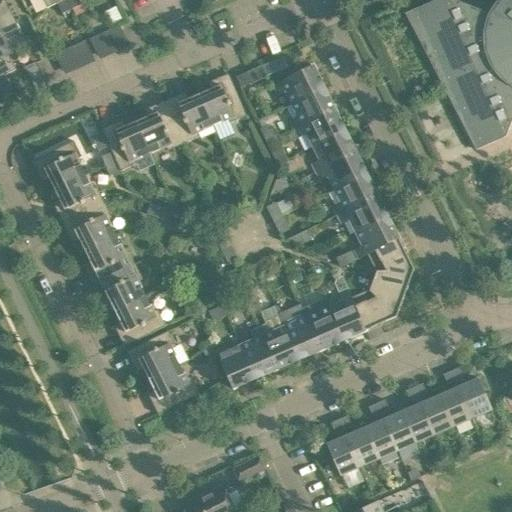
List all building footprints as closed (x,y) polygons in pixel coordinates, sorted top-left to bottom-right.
[(71,10),(66,0),(41,0),(46,9),(56,4),(62,14),(71,10)] [(66,0),(71,10),(81,5),(78,0),(66,0)] [(511,0),(510,0),(508,2),(504,6),(500,10),(497,14),(495,17),(451,0),(437,0),(414,10),(443,76),(438,78),(442,86),(447,84),(476,150),(505,137),(511,119),(511,0)] [(0,28),(15,22),(8,7),(5,9),(2,3),(0,4),(0,28)] [(22,36),(15,22),(0,28),(0,90),(0,91),(10,86),(5,76),(15,70),(8,55),(9,49),(21,43),(19,38),(22,36)] [(104,58),(135,45),(126,24),(95,37),(104,58)] [(92,39),(60,49),(67,72),(99,62),(92,39)] [(266,77),(261,66),(236,77),(240,88),(266,77)] [(312,66),(280,82),(273,86),(277,94),(284,91),(291,104),(323,88),(312,66)] [(232,118),(228,120),(230,124),(246,117),(228,74),(216,79),(219,86),(232,118)] [(232,118),(219,86),(199,95),(212,126),(228,120),(232,118)] [(291,104),(298,118),(290,122),(294,130),(334,110),(323,88),(291,104)] [(176,97),(165,102),(183,144),(199,137),(197,133),(212,126),(199,95),(179,103),(176,97)] [(183,144),(165,102),(153,107),(156,113),(170,145),(165,147),(167,151),(183,144)] [(345,131),(334,110),(294,130),(298,138),(306,134),(313,147),(345,131)] [(156,113),(136,122),(150,153),(165,147),(170,145),(156,113)] [(136,122),(116,131),(113,124),(101,129),(120,172),(136,165),(134,160),(150,153),(136,122)] [(276,139),(269,125),(260,130),(267,143),(276,139)] [(313,147),(319,161),(312,165),(316,173),(355,153),(345,131),(313,147)] [(75,155),(77,160),(81,157),(73,141),(32,162),(38,174),(44,171),(75,155)] [(287,161),(286,160),(280,147),(271,151),(278,165),(287,161)] [(104,165),(114,161),(110,153),(101,157),(104,165)] [(366,174),(355,153),(316,173),(320,180),(327,177),(334,190),(366,174)] [(75,155),(44,171),(54,190),(84,175),(77,160),(75,155)] [(117,168),(114,161),(104,165),(107,172),(117,168)] [(334,190),(340,204),(333,208),(337,216),(377,196),(366,174),(334,190)] [(84,175),(54,190),(63,209),(57,213),(62,224),(104,203),(96,188),(92,190),(84,175)] [(276,182),(271,195),(288,187),(283,178),(276,182)] [(163,201),(167,192),(159,189),(155,199),(163,201)] [(167,192),(163,201),(171,204),(174,195),(167,192)] [(377,196),(337,216),(341,224),(348,220),(355,233),(388,217),(377,196)] [(246,204),(250,213),(258,210),(254,201),(246,204)] [(112,219),(104,203),(62,224),(68,235),(74,232),(105,216),(107,221),(112,219)] [(273,221),(282,217),(275,203),(266,208),(273,221)] [(246,204),(239,207),(231,211),(235,220),(250,213),(246,204)] [(154,217),(158,208),(150,205),(146,214),(154,217)] [(158,208),(154,217),(162,220),(165,210),(158,208)] [(115,236),(107,221),(105,216),(74,232),(84,251),(115,236)] [(282,217),(273,221),(279,235),(288,230),(282,217)] [(355,233),(362,247),(354,251),(358,259),(367,255),(398,239),(388,217),(355,233)] [(310,241),(305,231),(292,238),(296,247),(310,241)] [(115,236),(84,251),(94,271),(87,274),(93,285),(134,264),(127,249),(122,251),(115,236)] [(225,258),(234,253),(227,239),(218,244),(225,258)] [(413,270),(398,239),(367,255),(376,273),(373,282),(405,293),(413,270)] [(354,261),(350,252),(336,259),(340,268),(354,261)] [(237,261),(234,253),(225,258),(228,265),(237,261)] [(257,264),(261,273),(274,267),(270,258),(257,264)] [(292,259),(283,263),(289,277),(298,273),(292,259)] [(142,280),(134,264),(93,285),(98,296),(105,293),(136,278),(138,282),(142,280)] [(261,273),(257,264),(243,270),(247,279),(261,273)] [(136,278),(105,293),(115,312),(145,297),(138,282),(136,278)] [(336,280),(335,285),(339,294),(347,290),(342,278),(336,280)] [(369,291),(351,299),(365,331),(396,317),(405,293),(373,282),(369,291)] [(342,302),(328,308),(342,341),(365,331),(351,299),(347,290),(339,294),(342,302)] [(153,312),(145,297),(115,312),(124,332),(118,335),(123,347),(165,326),(157,310),(153,312)] [(235,299),(222,305),(226,314),(240,308),(235,299)] [(226,314),(222,305),(208,312),(213,321),(226,314)] [(328,308),(314,314),(311,306),(303,309),(320,350),(342,341),(328,308)] [(320,350),(303,309),(295,313),(298,321),(284,327),(298,360),(320,350)] [(266,325),(259,329),(276,369),(298,360),(284,327),(279,316),(265,322),(266,325)] [(276,369),(259,329),(250,332),(254,340),(240,346),(254,379),(276,369)] [(169,345),(171,350),(176,347),(168,331),(126,352),(132,364),(138,361),(169,345)] [(204,353),(213,349),(210,341),(201,345),(204,353)] [(240,346),(226,352),(223,344),(214,348),(232,389),(254,379),(240,346)] [(169,345),(138,361),(148,380),(179,365),(171,350),(169,345)] [(213,349),(204,353),(207,360),(216,356),(213,349)] [(179,365),(148,380),(158,400),(151,403),(157,414),(199,394),(191,378),(186,380),(179,365)] [(451,370),(456,382),(461,379),(463,376),(459,367),(451,370)] [(456,382),(451,370),(443,374),(446,382),(451,384),(456,382)] [(478,379),(458,387),(472,418),(491,410),(478,379)] [(423,383),(414,386),(419,398),(424,395),(426,392),(423,383)] [(419,398),(414,386),(406,390),(409,398),(414,400),(419,398)] [(458,387),(440,395),(453,426),(472,418),(458,387)] [(440,395),(421,403),(435,434),(453,426),(440,395)] [(377,402),(382,414),(387,411),(389,408),(385,399),(377,402)] [(382,414),(377,402),(368,406),(372,414),(376,416),(382,414)] [(435,434),(421,403),(403,411),(416,442),(435,434)] [(403,411),(384,419),(397,450),(416,442),(403,411)] [(347,416),(339,419),(344,431),(349,428),(351,425),(347,416)] [(344,431),(339,419),(330,423),(334,431),(338,433),(344,431)] [(384,419),(365,427),(379,458),(397,450),(384,419)] [(379,458),(365,427),(346,436),(359,467),(379,458)] [(359,467),(346,436),(326,444),(340,475),(359,467)] [(258,457),(233,469),(239,482),(264,469),(258,457)] [(234,511),(222,487),(184,506),(186,511),(234,511)] [(380,511),(376,501),(354,511),(380,511)]
